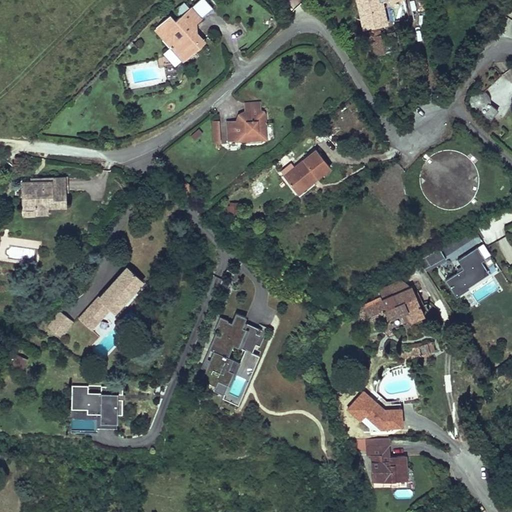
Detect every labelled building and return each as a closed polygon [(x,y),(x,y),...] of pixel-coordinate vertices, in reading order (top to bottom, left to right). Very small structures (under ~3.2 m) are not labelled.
[(202,18),(201,18),(213,7),(206,0),(197,0),(175,21),(170,15),(157,27),(167,39),(173,45),(176,42),(182,49),(189,57),(202,45),(197,40),(201,37),(197,33),(192,27),(196,23),(202,18)] [(403,19),(400,10),(398,0),(356,0),(358,5),(362,4),(364,10),(359,11),(362,23),(363,23),(364,28),(365,28),(378,25),(403,19)] [(398,0),(400,10),(407,8),(404,0),(398,0)] [(367,37),(380,34),(378,25),(365,28),(367,37)] [(165,41),(167,39),(157,27),(154,29),(165,41)] [(367,57),(385,53),(380,34),(367,37),(362,39),(367,57)] [(184,62),(189,57),(182,49),(177,54),(184,62)] [(467,103),(490,121),(500,108),(477,90),(467,103)] [(244,103),(245,111),(261,110),(260,102),(244,103)] [(227,121),(228,139),(237,138),(237,140),(237,141),(267,139),(265,114),(261,110),(245,111),(236,121),(227,121)] [(316,150),(295,167),(284,176),(296,191),(311,179),(310,178),(314,174),(317,178),(330,167),(316,150)] [(280,171),(284,176),(295,167),(291,162),(280,171)] [(310,178),(311,179),(296,191),(297,193),(312,181),(317,178),(314,174),(310,178)] [(41,178),(41,181),(31,181),(22,182),(23,207),(35,207),(35,209),(36,212),(39,213),(43,213),(46,211),(48,208),(48,207),(65,206),(65,192),(64,178),(41,178)] [(193,196),(198,189),(183,179),(178,187),(193,196)] [(228,202),(228,214),(239,214),(240,203),(228,202)] [(35,209),(35,207),(23,207),(23,215),(35,215),(35,209)] [(486,269),(481,261),(484,259),(477,248),(458,260),(461,265),(463,268),(458,272),(445,280),(455,295),(489,273),(486,269)] [(484,259),(481,261),(486,269),(495,263),(490,255),(484,259)] [(114,313),(143,280),(128,267),(99,299),(110,310),(114,313)] [(389,296),(411,286),(401,281),(385,288),(389,296)] [(380,297),(385,308),(390,319),(406,312),(411,321),(424,315),(411,286),(389,296),(385,288),(377,292),(378,293),(380,297)] [(78,314),(97,297),(91,290),(72,306),(78,314)] [(367,316),(385,308),(380,297),(373,300),(362,305),(367,316)] [(110,310),(99,299),(80,320),(93,331),(106,317),(104,316),(110,310)] [(62,339),(74,322),(59,311),(46,328),(62,339)] [(237,405),(249,377),(242,374),(246,365),(239,362),(227,357),(232,345),(244,350),(251,353),(254,345),(258,346),(266,328),(258,324),(257,328),(243,323),(245,318),(234,313),(230,324),(226,322),(227,318),(220,315),(214,327),(221,330),(219,334),(215,332),(208,348),(213,350),(200,380),(215,386),(213,390),(223,395),(222,398),(237,405)] [(345,318),(340,317),(335,322),(339,326),(343,322),(342,322),(345,318)] [(429,353),(435,351),(431,341),(408,349),(411,357),(419,355),(420,356),(429,353)] [(398,359),(411,357),(408,349),(397,352),(398,359)] [(249,377),(258,356),(251,353),(244,350),(239,362),(246,365),(242,374),(249,377)] [(100,394),(87,393),(87,386),(71,386),(71,409),(87,409),(87,414),(121,415),(122,387),(101,387),(100,394)] [(360,420),(364,415),(381,428),(402,425),(401,408),(385,409),(362,391),(347,409),(360,420)] [(408,481),(407,456),(390,456),(389,438),(354,439),(355,452),(365,452),(365,456),(371,456),(372,483),(408,481)]
